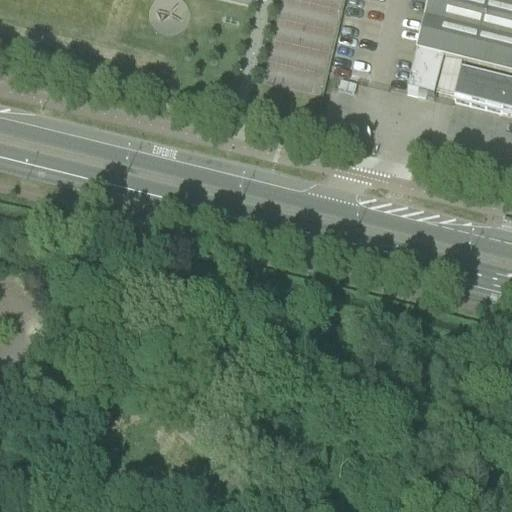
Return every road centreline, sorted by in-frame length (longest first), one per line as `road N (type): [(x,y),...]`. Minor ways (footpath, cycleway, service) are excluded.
road 1 (secondary): [(0,158),(511,285)]
road 2 (secondary): [(319,206),(0,127)]
road 3 (secondary): [(511,254),(319,206)]
road 4 (secondary): [(418,134),(319,206)]
